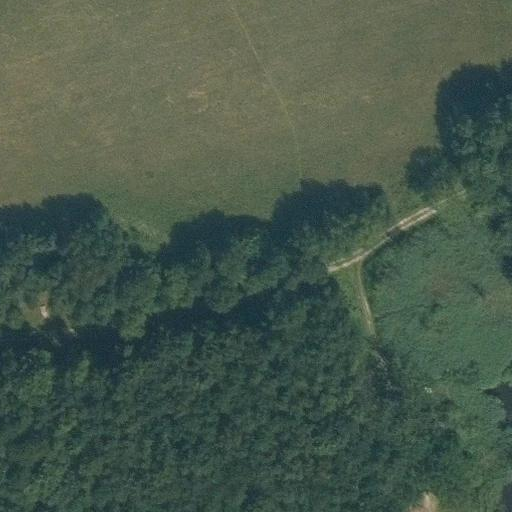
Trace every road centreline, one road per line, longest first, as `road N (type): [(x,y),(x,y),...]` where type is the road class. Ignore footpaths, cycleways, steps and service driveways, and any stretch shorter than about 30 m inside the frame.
road 1 (track): [(360,256),(87,338),(0,336)]
road 2 (track): [(511,175),(418,217),(360,256)]
